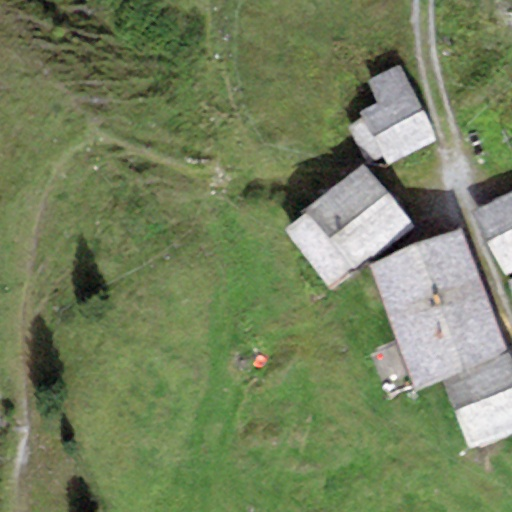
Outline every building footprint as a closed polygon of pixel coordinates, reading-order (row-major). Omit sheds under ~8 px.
[(436,143),(396,66),(370,80),(381,100),(360,111),(389,167),(436,143)] [(412,225),(361,164),(302,210),(352,270),(412,225)] [(511,271),(511,193),(474,216),(507,274),(511,271)] [(509,355),(462,228),(369,263),(416,389),(443,379),(509,355)] [(511,432),(511,363),(509,355),(443,379),(468,448),(511,432)]
